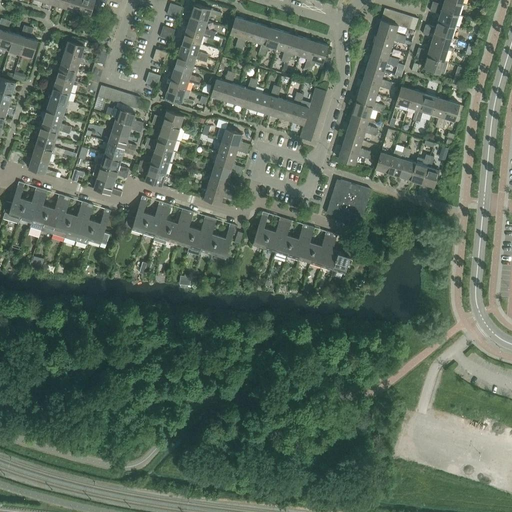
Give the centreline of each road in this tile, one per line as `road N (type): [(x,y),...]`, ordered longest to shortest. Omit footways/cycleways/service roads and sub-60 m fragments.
road 1 (tertiary): [(511,343),(486,326),(474,287),(494,109),(511,44)]
road 2 (residential): [(143,0),(163,5),(139,89),(107,78),(118,44)]
road 3 (residential): [(121,201),(141,183),(235,212),(258,201)]
road 4 (residential): [(339,22),(343,75),(318,164)]
road 5 (residential): [(121,201),(20,171),(0,180)]
